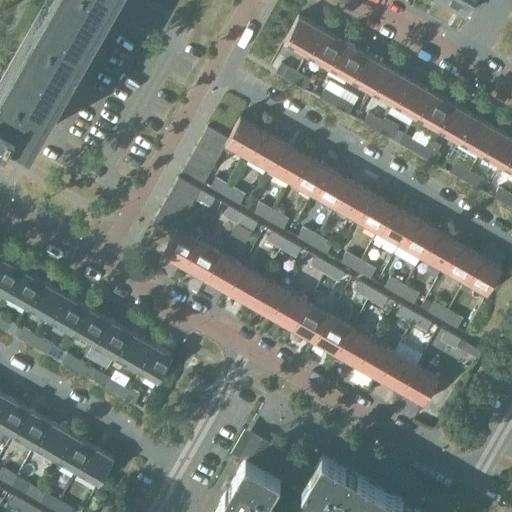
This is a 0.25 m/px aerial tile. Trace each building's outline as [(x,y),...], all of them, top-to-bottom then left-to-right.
[(10,128),(31,139),(111,0),(46,0),(0,82),(0,133),(5,137),(10,128)] [(474,0),(445,0),(444,1),(466,15),(474,0)] [(285,40),(307,52),(321,27),(300,15),(300,14),(299,14),(284,40),(285,41),(285,40)] [(307,52),(329,65),(343,40),(321,27),(307,52)] [(329,65),(350,77),(365,52),(343,40),(329,65)] [(350,77),(372,90),(386,65),(365,52),(350,77)] [(276,72),(291,80),(296,72),(281,63),(276,72)] [(372,90),(394,102),(408,77),(386,65),(372,90)] [(291,80),(306,89),(311,80),(296,72),(291,80)] [(408,77),(394,102),(415,115),(430,89),(408,77)] [(320,97),(334,105),(339,96),(325,88),(320,97)] [(430,89),(415,115),(437,127),(451,102),(430,89)] [(334,105),(349,114),(354,104),(339,96),(334,105)] [(437,127),(459,140),(473,114),(451,102),(437,127)] [(364,122),(378,130),(383,121),(368,113),(364,122)] [(459,140),(480,152),(495,127),(473,114),(459,140)] [(248,155),(263,130),(242,117),(229,137),(227,143),(248,155)] [(378,130),(392,138),(397,129),(383,121),(378,130)] [(226,142),(229,137),(208,125),(202,136),(223,148),(227,143),(226,142)] [(480,152),(502,164),(511,147),(511,136),(495,127),(480,152)] [(284,142),(263,130),(248,155),(270,167),(284,142)] [(223,148),(202,136),(195,147),(217,159),(223,148)] [(407,147),(421,155),(427,146),(412,138),(407,147)] [(270,167),(292,180),(306,155),(284,142),(270,167)] [(421,155),(436,163),(441,154),(427,146),(421,155)] [(211,170),(217,159),(195,147),(189,158),(211,170)] [(511,147),(502,164),(511,170),(511,147)] [(292,180),(313,192),(328,167),(306,155),(292,180)] [(211,170),(189,158),(183,169),(204,182),(211,170)] [(451,172),(465,180),(470,171),(456,162),(451,172)] [(335,205),(349,179),(328,167),(313,192),(335,205)] [(465,180),(480,188),(485,179),(470,171),(465,180)] [(195,198),(200,189),(179,176),(172,187),(194,200),(195,198)] [(211,186),(225,195),(230,186),(216,177),(211,186)] [(371,192),(349,179),(335,205),(357,217),(371,192)] [(230,186),(225,195),(240,203),(245,194),(230,186)] [(188,211),(194,200),(172,187),(166,198),(188,211)] [(494,197),(508,205),(511,197),(511,194),(499,187),(494,197)] [(200,189),(195,198),(209,207),(214,197),(200,189)] [(393,204),(371,192),(357,217),(378,229),(393,204)] [(181,222),(188,211),(166,198),(160,209),(181,222)] [(254,212),(268,220),(274,211),(259,202),(254,211),(254,212)] [(415,217),(393,204),(378,229),(400,242),(415,217)] [(223,215),(238,223),(243,214),(229,206),(223,215)] [(178,228),(181,222),(160,209),(153,221),(174,232),(177,227),(178,228)] [(268,220),(283,228),(288,219),(274,211),(268,220)] [(243,214),(238,223),(252,231),(257,222),(243,214)] [(400,242),(422,254),(436,229),(415,217),(400,242)] [(312,244),(327,253),(332,244),(325,240),(333,226),(325,221),(312,244)] [(177,227),(174,232),(162,253),(163,254),(164,253),(185,265),(199,240),(178,228),(177,227)] [(298,236),(312,244),(317,235),(303,227),(298,236)] [(422,254),(444,267),(458,242),(436,229),(422,254)] [(267,239),(282,248),(287,239),(272,230),(267,239)] [(287,239),(282,248),(296,256),(302,247),(287,239)] [(185,265),(207,278),(221,252),(199,240),(185,265)] [(465,279),(479,254),(458,242),(444,267),(465,279)] [(207,278),(229,290),(243,265),(221,252),(207,278)] [(341,261),(356,269),(361,260),(346,252),(341,261)] [(487,293),(502,266),(480,254),(465,279),(487,293)] [(20,267),(0,255),(0,289),(6,293),(20,267)] [(310,264),(325,272),(330,264),(316,255),(310,264)] [(356,269),(370,277),(376,269),(361,260),(356,269)] [(325,272),(340,281),(345,272),(330,264),(325,272)] [(265,277),(243,265),(229,290),(250,302),(265,277)] [(6,293),(27,305),(42,280),(20,267),(6,293)] [(272,315),(286,290),(265,277),(250,302),(272,315)] [(385,286),(399,294),(404,285),(390,277),(385,286)] [(64,292),(42,280),(27,305),(49,317),(64,292)] [(354,289),(368,297),(374,288),(359,280),(354,289)] [(399,294),(414,303),(419,294),(404,285),(399,294)] [(374,288),(368,297),(383,306),(388,297),(374,288)] [(294,327),(308,302),(286,290),(272,315),(294,327)] [(49,317),(71,330),(85,305),(64,292),(49,317)] [(329,314),(308,302),(294,327),(315,340),(329,314)] [(428,311),(443,319),(447,310),(433,302),(428,311)] [(71,330),(93,342),(107,317),(85,305),(71,330)] [(398,314),(412,322),(417,313),(403,305),(398,314)] [(443,319),(457,327),(462,318),(447,310),(443,319)] [(0,324),(6,328),(11,319),(0,312),(0,324)] [(417,313),(412,322),(427,330),(432,322),(417,313)] [(315,340),(337,352),(352,327),(330,315),(315,340)] [(129,329),(107,317),(93,342),(114,355),(129,329)] [(19,336),(34,344),(39,335),(24,326),(19,336)] [(337,352),(359,365),(373,339),(352,327),(337,352)] [(151,342),(129,329),(114,355),(136,367),(151,342)] [(441,339),(456,347),(461,338),(446,330),(441,339)] [(34,344),(48,352),(54,343),(39,335),(34,344)] [(359,365),(380,377),(395,352),(373,339),(359,365)] [(151,342),(136,367),(158,379),(157,380),(158,381),(173,354),(172,353),(172,354),(151,342)] [(63,361),(77,369),(82,360),(68,352),(63,361)] [(380,377),(402,389),(417,364),(395,352),(380,377)] [(77,369),(92,377),(97,368),(82,360),(77,369)] [(417,364),(402,389),(424,402),(423,403),(424,403),(439,376),(438,377),(417,364)] [(106,385),(121,394),(126,385),(111,376),(106,385)] [(121,394),(135,402),(140,393),(126,385),(121,394)] [(0,403),(0,425),(12,432),(27,407),(5,395),(0,403)] [(12,432),(34,445),(49,420),(27,407),(12,432)] [(34,445),(56,457),(70,432),(49,420),(34,445)] [(56,457),(78,470),(92,444),(70,432),(56,457)] [(303,490),(302,489),(314,468),(300,460),(258,437),(247,457),(281,477),(281,478),(303,491),(303,490)] [(92,444),(78,470),(99,482),(99,483),(115,456),(114,456),(113,457),(92,444)] [(303,490),(341,511),(366,511),(381,487),(357,473),(359,470),(349,465),(347,468),(322,454),(314,468),(302,489),(303,490)] [(261,511),(281,478),(281,477),(247,457),(246,456),(231,482),(228,480),(223,489),(226,491),(213,511),(261,511)] [(0,471),(0,477),(12,484),(17,475),(2,467),(0,471)] [(17,475),(12,484),(26,492),(31,483),(17,475)] [(41,501),(55,509),(65,492),(51,484),(41,501)] [(381,487),(366,511),(423,511),(414,506),(416,503),(407,498),(405,501),(381,487)] [(65,492),(55,509),(60,511),(72,511),(79,500),(65,492)] [(10,504),(23,511),(24,511),(29,504),(15,495),(10,504)]
